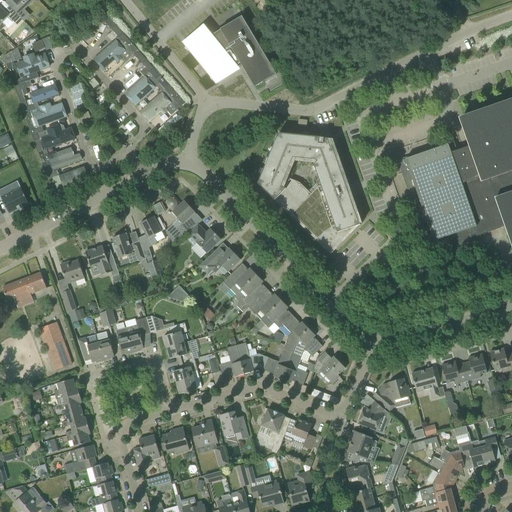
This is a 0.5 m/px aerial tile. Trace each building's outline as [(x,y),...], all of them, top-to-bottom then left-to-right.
[(2,23),(7,18),(12,22),(18,16),(15,13),(9,7),(4,11),(0,7),(0,31),(5,26),(2,23)] [(29,16),(20,7),(15,13),(18,16),(23,21),(29,16)] [(117,36),(118,38),(123,34),(107,16),(103,20),(113,31),(117,36)] [(212,36),(204,26),(185,41),(216,79),(237,67),(236,66),(240,63),(254,87),(276,74),(242,16),(220,29),(221,31),(212,36)] [(113,31),(107,36),(111,41),(117,36),(113,31)] [(132,56),(134,55),(138,51),(123,34),(118,38),(121,41),(130,51),(125,55),(128,60),(132,56)] [(1,35),(0,36),(0,43),(5,47),(10,41),(1,35)] [(93,60),(103,71),(115,60),(118,63),(122,59),(120,56),(126,51),(119,43),(121,41),(118,38),(93,60)] [(149,73),(154,69),(138,51),(134,55),(145,68),(140,73),(144,77),(145,76),(149,73)] [(15,64),(20,77),(49,67),(44,54),(35,57),(34,54),(21,58),(23,61),(15,64)] [(20,85),(14,68),(16,67),(14,62),(7,64),(14,87),(20,85)] [(154,69),(149,73),(157,82),(157,81),(160,85),(164,81),(154,69)] [(124,95),(135,107),(156,88),(145,76),(144,77),(124,95)] [(93,81),(87,86),(93,92),(98,87),(93,81)] [(14,87),(22,109),(28,107),(28,106),(22,90),(28,88),(26,82),(23,83),(20,85),(14,87)] [(32,100),(33,104),(59,95),(55,84),(29,94),(32,100)] [(165,90),(176,103),(171,108),(175,112),(184,104),(169,86),(165,90)] [(86,90),(74,95),(76,100),(88,96),(86,90)] [(139,112),(149,123),(161,112),(163,116),(168,111),(166,109),(171,104),(161,92),(139,112)] [(104,93),(96,100),(99,103),(107,96),(104,93)] [(470,150),(458,155),(451,134),(445,136),(447,142),(448,144),(405,159),(408,167),(400,170),(410,197),(417,194),(434,241),(451,235),(455,247),(475,240),(474,236),(504,226),(511,247),(511,97),(475,110),(478,117),(461,123),(470,150)] [(40,111),(32,114),(37,128),(42,126),(67,117),(62,103),(51,107),(50,103),(39,107),(40,111)] [(22,109),(30,131),(35,129),(35,128),(29,112),(36,110),(34,104),(33,104),(29,106),(28,106),(28,107),(22,109)] [(129,120),(120,129),(126,135),(135,126),(129,120)] [(75,140),(71,128),(62,131),(61,131),(58,125),(47,130),(48,133),(49,136),(41,138),(45,150),(75,140)] [(30,131),(37,153),(43,151),(37,134),(44,132),(42,126),(37,128),(35,128),(35,129),(30,131)] [(345,180),(333,146),(332,146),(330,147),(328,140),(324,140),(324,138),(278,133),(258,185),(275,200),(276,199),(279,202),(278,202),(291,215),(320,243),(321,242),(322,244),(330,253),(356,227),(356,226),(360,225),(360,224),(350,195),(354,194),(353,193),(350,194),(349,195),(346,187),(347,187),(345,180)] [(7,134),(0,137),(0,149),(12,143),(7,134)] [(56,153),(48,156),(51,164),(53,171),(82,161),(80,154),(74,156),(71,148),(56,153)] [(47,161),(43,151),(37,153),(42,163),(47,161)] [(42,163),(45,174),(51,172),(47,161),(42,163)] [(56,187),(59,195),(89,184),(84,167),(59,176),(63,185),(56,187)] [(51,172),(45,174),(53,197),(59,195),(56,187),(53,178),(59,176),(57,170),(51,172)] [(17,181),(0,189),(0,195),(1,197),(1,198),(9,214),(29,204),(21,188),(17,181)] [(181,229),(185,234),(196,226),(188,218),(195,212),(184,201),(172,212),(177,218),(175,219),(177,221),(172,225),(178,231),(181,229)] [(166,211),(161,202),(160,202),(153,206),(158,215),(166,211)] [(156,237),(155,235),(162,232),(154,217),(140,224),(151,246),(157,243),(154,238),(156,237)] [(216,235),(211,229),(206,233),(198,225),(188,234),(206,254),(221,240),(220,239),(220,237),(218,235),(216,235)] [(169,238),(173,242),(185,234),(181,229),(178,231),(169,237),(169,238)] [(146,259),(142,248),(139,242),(129,245),(128,242),(129,242),(126,233),(123,234),(123,233),(115,236),(115,237),(112,238),(114,243),(111,244),(114,253),(117,252),(119,258),(128,255),(130,263),(138,260),(138,262),(146,259)] [(225,253),(219,247),(223,244),(223,243),(212,254),(200,266),(208,275),(216,267),(215,266),(218,263),(227,273),(240,260),(237,256),(238,255),(234,252),(233,252),(229,248),(225,253)] [(142,248),(146,259),(152,257),(148,246),(142,248)] [(98,267),(101,276),(111,273),(112,277),(119,275),(116,265),(113,256),(104,259),(99,247),(85,252),(91,270),(98,267)] [(149,270),(152,277),(163,273),(161,267),(158,260),(147,264),(148,267),(149,270)] [(67,265),(66,263),(60,265),(66,284),(76,281),(75,280),(84,277),(78,261),(67,265)] [(242,264),(223,282),(230,289),(236,295),(256,275),(250,268),(247,271),(245,269),(247,268),(242,264)] [(47,290),(44,282),(40,273),(2,288),(8,301),(14,299),(17,308),(33,302),(31,296),(47,290)] [(249,308),(258,299),(267,290),(263,285),(262,286),(260,284),(263,282),(256,275),(236,295),(235,296),(241,303),(243,301),(249,308)] [(168,297),(182,303),(188,296),(179,286),(168,297)] [(267,290),(258,299),(249,308),(255,314),(260,309),(266,315),(281,301),(275,294),(272,297),(271,295),(272,294),(267,290)] [(76,310),(70,291),(62,293),(68,312),(76,310)] [(119,295),(114,300),(121,307),(128,304),(119,295)] [(283,325),(292,315),(288,311),(287,312),(285,310),(288,307),(281,301),(266,315),(267,316),(255,326),(260,331),(266,326),(269,329),(274,323),(279,329),(283,325)] [(207,309),(202,314),(209,321),(214,316),(207,309)] [(116,324),(112,310),(106,312),(110,326),(116,324)] [(110,326),(106,312),(99,314),(103,327),(110,326)] [(290,334),(283,349),(293,353),(298,339),(309,329),(302,322),(299,325),(298,323),(299,322),(292,315),(283,325),(291,333),(290,334)] [(156,332),(152,316),(146,318),(150,333),(156,332)] [(150,333),(146,318),(135,321),(136,326),(126,328),(133,353),(140,351),(140,350),(144,349),(140,336),(150,333)] [(71,364),(56,323),(39,329),(55,370),(71,364)] [(184,343),(181,333),(187,332),(185,323),(168,328),(170,334),(163,336),(164,338),(163,339),(165,344),(165,343),(167,348),(184,343)] [(133,353),(126,328),(116,331),(118,338),(117,338),(122,355),(125,354),(125,355),(133,353)] [(298,339),(293,353),(292,354),(301,358),(304,351),(307,352),(312,357),(323,347),(315,339),(314,340),(312,338),(315,335),(309,329),(298,339)] [(106,333),(96,335),(103,361),(111,359),(111,358),(114,357),(110,340),(108,340),(106,333)] [(276,333),(270,339),(279,343),(282,335),(276,333)] [(103,361),(96,335),(78,340),(80,347),(83,357),(90,355),(92,363),(96,362),(96,363),(103,361)] [(194,359),(192,352),(190,342),(184,343),(167,348),(168,351),(167,351),(168,356),(169,356),(170,359),(180,356),(182,362),(194,359)] [(246,343),(236,346),(244,374),(253,372),(252,368),(254,368),(255,369),(258,368),(263,370),(268,358),(259,354),(257,355),(250,357),(248,351),(246,343)] [(221,364),(218,365),(220,371),(223,378),(232,375),(232,374),(234,373),(235,377),(244,374),(236,346),(232,347),(227,348),(229,356),(219,358),(221,364)] [(278,362),(268,358),(263,370),(272,374),(272,372),(275,373),(273,377),(282,380),(292,354),(293,353),(283,349),(278,362)] [(511,370),(511,354),(511,353),(505,355),(503,349),(490,352),(495,371),(502,369),(503,373),(511,370)] [(336,359),(334,361),(325,352),(317,360),(313,370),(317,374),(320,372),(332,384),(340,377),(338,375),(345,368),(342,366),(342,363),(339,360),(337,360),(336,359)] [(292,354),(282,380),(291,384),(292,380),(294,381),(294,382),(303,386),(308,373),(297,369),(301,358),(292,354)] [(463,364),(464,368),(467,381),(481,377),(480,375),(487,373),(482,355),(468,358),(469,362),(463,364)] [(194,378),(192,372),(197,371),(194,359),(182,362),(184,369),(173,372),(174,374),(173,374),(174,379),(175,379),(176,383),(194,378)] [(467,381),(464,368),(463,364),(456,366),(455,362),(441,366),(446,384),(453,382),(454,385),(467,381)] [(217,365),(210,366),(212,373),(219,372),(217,365)] [(411,374),(417,393),(429,389),(432,399),(440,397),(437,387),(438,387),(433,368),(411,374)] [(225,385),(223,378),(220,371),(219,372),(212,373),(216,388),(225,385)] [(197,390),(194,378),(176,383),(177,387),(176,387),(178,392),(179,392),(179,394),(197,390)] [(378,390),(373,396),(390,411),(395,405),(396,407),(410,403),(408,397),(410,397),(407,386),(405,387),(403,379),(401,379),(401,378),(399,378),(398,378),(396,379),(396,380),(394,381),(394,383),(383,385),(379,391),(378,390)] [(54,391),(55,395),(78,389),(77,386),(75,387),(73,379),(57,384),(59,390),(54,391)] [(487,382),(491,396),(497,395),(493,379),(488,381),(487,382)] [(64,404),(81,400),(78,389),(55,395),(55,397),(56,400),(58,405),(64,404)] [(324,401),(326,394),(313,389),(310,395),(324,401)] [(37,392),(30,394),(31,401),(39,399),(37,392)] [(444,393),(448,408),(454,407),(450,393),(448,392),(444,393)] [(22,393),(12,396),(14,401),(24,397),(22,393)] [(64,409),(65,415),(81,411),(79,403),(82,403),(81,400),(64,404),(58,405),(59,410),(64,409)] [(392,416),(375,402),(365,413),(362,412),(358,424),(374,430),(377,422),(379,423),(388,427),(392,416)] [(501,406),(503,415),(511,412),(511,404),(511,403),(501,406)] [(261,420),(260,421),(260,423),(261,424),(262,424),(273,428),(269,438),(267,442),(274,445),(271,452),(277,454),(283,439),(287,429),(280,426),(284,416),(267,409),(264,417),(262,417),(261,418),(261,420)] [(64,427),(70,426),(70,425),(87,421),(86,418),(83,418),(81,411),(65,415),(67,421),(63,422),(64,427)] [(248,437),(244,420),(243,417),(236,418),(234,411),(232,412),(231,411),(228,411),(226,413),(226,414),(219,416),(225,437),(235,434),(237,441),(248,437)] [(287,429),(283,439),(292,443),(293,439),(304,443),(302,447),(311,450),(316,438),(308,435),(312,425),(297,419),(296,422),(291,419),(287,429)] [(191,428),(196,446),(210,442),(211,445),(218,443),(211,420),(203,422),(204,425),(191,428)] [(65,433),(67,437),(90,431),(87,421),(70,425),(70,426),(71,431),(65,433)] [(467,433),(466,426),(454,429),(456,436),(467,433)] [(175,451),(176,454),(189,451),(183,428),(175,430),(175,432),(162,436),(167,453),(175,451)] [(423,429),(413,432),(415,439),(425,437),(423,429)] [(90,431),(67,437),(68,442),(73,440),(74,447),(90,442),(88,435),(90,434),(90,431)] [(352,439),(347,452),(353,454),(351,461),(360,462),(366,462),(374,463),(379,449),(373,446),(375,441),(372,440),(372,438),(353,431),(350,438),(352,439)] [(467,433),(456,436),(458,443),(469,440),(467,433)] [(160,458),(154,436),(139,440),(141,448),(134,450),(134,452),(138,467),(150,464),(149,461),(160,458)] [(478,442),(484,465),(495,462),(493,452),(499,450),(495,437),(478,442)] [(484,465),(478,442),(478,440),(471,442),(471,444),(461,447),(462,450),(464,459),(471,458),(473,468),(484,465)] [(49,442),(43,443),(46,454),(52,453),(49,442)] [(410,445),(407,452),(409,453),(422,449),(420,442),(410,445)] [(390,465),(398,465),(405,447),(398,444),(390,465)] [(92,467),(96,466),(94,458),(97,457),(93,445),(84,448),(76,450),(79,462),(64,465),(67,474),(67,475),(74,473),(92,468),(92,467)] [(215,449),(219,466),(228,464),(223,446),(215,449)] [(25,456),(23,447),(16,449),(2,453),(4,462),(19,458),(25,456)] [(465,468),(460,450),(450,453),(447,458),(460,473),(462,469),(465,468)] [(460,473),(447,458),(444,463),(434,457),(430,464),(440,470),(456,479),(460,473)] [(92,467),(92,468),(97,485),(113,481),(111,475),(113,474),(111,466),(108,466),(108,463),(96,466),(92,467)] [(36,472),(46,470),(44,464),(35,466),(36,472)] [(249,485),(245,469),(244,465),(236,467),(242,487),(249,485)] [(395,475),(398,465),(390,465),(387,472),(395,475)] [(372,488),(366,466),(356,469),(355,467),(346,470),(347,472),(346,475),(348,478),(351,486),(363,483),(364,490),(372,488)] [(252,467),(245,469),(249,485),(256,483),(252,467)] [(432,484),(433,487),(452,486),(456,479),(440,470),(432,484)] [(41,473),(39,476),(40,479),(43,481),(46,480),(48,477),(47,474),(44,472),(41,473)] [(204,477),(206,484),(226,479),(224,472),(204,477)] [(297,475),(299,485),(289,488),(293,506),(310,501),(307,490),(313,488),(309,472),(297,475)] [(171,482),(168,474),(147,480),(149,488),(171,482)] [(92,507),(95,506),(118,499),(116,493),(118,493),(116,484),(113,485),(113,481),(97,485),(100,497),(90,500),(92,507)] [(271,505),(272,507),(284,504),(278,481),(256,487),(256,486),(250,488),(253,498),(259,496),(262,507),(271,505)] [(12,489),(20,498),(13,504),(20,511),(38,511),(47,505),(42,497),(36,501),(23,486),(14,489),(12,489)] [(452,486),(433,487),(419,491),(422,501),(425,500),(427,507),(438,504),(453,500),(452,495),(455,494),(452,486)] [(355,504),(373,499),(379,497),(376,487),(372,488),(364,490),(352,493),(354,500),(355,504)] [(239,501),(232,503),(234,511),(249,511),(248,507),(244,490),(236,492),(239,501)] [(179,495),(175,496),(179,511),(206,511),(204,505),(203,506),(202,502),(183,507),(179,495)] [(95,506),(96,511),(120,511),(121,511),(123,511),(121,502),(119,503),(118,499),(95,506)] [(234,511),(232,503),(223,505),(222,499),(217,500),(219,511),(234,511)] [(357,511),(368,511),(376,510),(375,509),(373,499),(355,504),(356,507),(357,511)] [(60,507),(63,511),(67,511),(73,508),(72,506),(74,505),(70,500),(60,507)] [(438,506),(439,511),(459,511),(459,510),(456,510),(454,502),(453,500),(438,504),(438,506)] [(163,511),(161,503),(149,507),(151,511),(163,511)]
